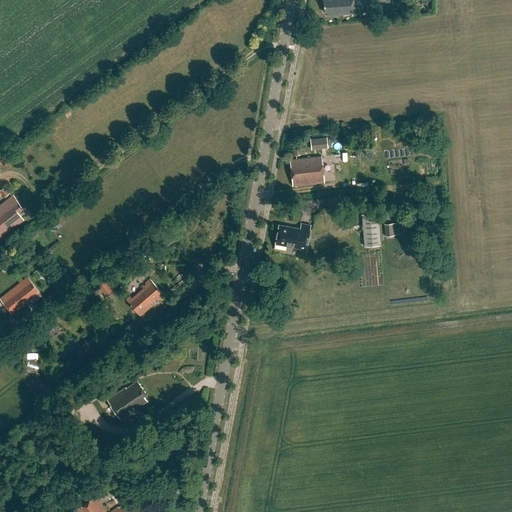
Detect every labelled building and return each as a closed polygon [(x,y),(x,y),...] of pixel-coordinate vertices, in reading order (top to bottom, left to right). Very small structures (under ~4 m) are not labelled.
[(326,17),(353,15),(351,0),(321,0),(323,13),(325,13),(326,17)] [(331,140),(337,140),(337,135),(314,136),(315,148),(331,147),(331,140)] [(321,157),(290,161),(293,186),(324,183),(321,157)] [(0,191),(4,197),(9,193),(4,187),(0,190),(0,191)] [(0,206),(0,238),(24,220),(19,215),(24,211),(13,196),(0,206)] [(362,215),(364,247),(380,246),(378,214),(362,215)] [(396,223),(384,224),(384,236),(400,235),(399,229),(396,229),(396,223)] [(307,251),(310,232),(311,227),(301,225),(300,230),(279,225),(275,244),(287,247),(288,244),(297,246),(297,249),(307,251)] [(95,282),(86,290),(94,299),(102,291),(106,296),(115,289),(103,275),(95,282)] [(0,300),(12,314),(27,305),(26,303),(38,293),(27,278),(0,300)] [(151,281),(126,302),(139,317),(153,306),(151,303),(155,299),(157,302),(161,298),(159,295),(160,293),(151,281)] [(133,323),(124,330),(132,340),(140,333),(133,323)] [(126,382),(130,379),(127,374),(122,377),(126,382)] [(125,389),(107,401),(120,420),(147,402),(144,397),(147,395),(137,382),(127,390),(125,389)] [(93,398),(86,386),(72,395),(79,406),(93,398)] [(77,511),(134,511),(127,501),(110,511),(106,511),(97,497),(77,510),(77,511)]
